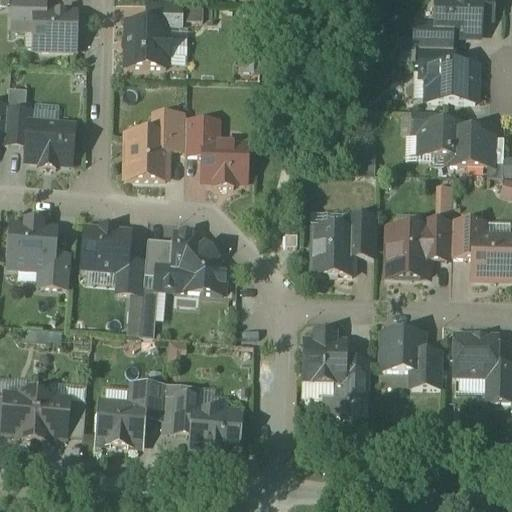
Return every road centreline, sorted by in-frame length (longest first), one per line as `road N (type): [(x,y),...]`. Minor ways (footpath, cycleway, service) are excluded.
road 1 (residential): [(0,474),(273,494)]
road 2 (residential): [(272,322),(511,321)]
road 3 (residential): [(98,208),(201,217),(254,274),(272,322)]
road 4 (residential): [(103,0),(98,208)]
road 5 (residential): [(273,494),(454,511)]
road 6 (residential): [(276,350),(273,494)]
